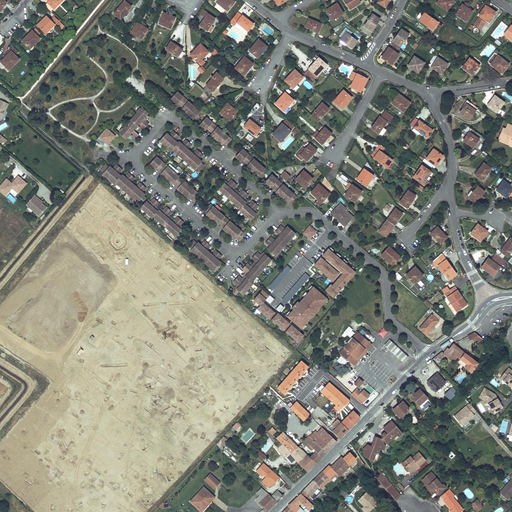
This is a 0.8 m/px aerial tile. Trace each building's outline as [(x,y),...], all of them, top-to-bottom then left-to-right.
[(62,0),(49,0),(45,5),(51,11),(62,0)] [(132,6),(125,0),(114,13),(121,19),(132,6)] [(235,1),(232,0),(217,0),(216,1),(227,11),(235,1)] [(360,2),(358,0),(344,0),(349,9),(360,2)] [(446,0),(438,0),(436,3),(446,10),(451,4),(446,1),(446,0)] [(339,6),(337,2),(326,9),(329,13),(339,6)] [(472,11),(462,4),(459,8),(470,15),(472,11)] [(495,12),(485,5),(478,15),(489,22),(495,12)] [(343,13),(339,6),(329,13),(333,20),(343,13)] [(470,15),(459,8),(455,14),(465,21),(470,15)] [(200,14),(205,18),(208,14),(209,13),(203,9),(200,14)] [(72,14),(70,11),(64,17),(66,20),(72,14)] [(175,17),(164,12),(159,23),(171,28),(175,17)] [(438,22),(424,12),(423,14),(420,19),(419,19),(433,29),(438,22)] [(241,17),(236,13),(230,22),(234,25),(237,22),(242,27),(248,31),(253,23),(242,15),(241,17)] [(379,18),(372,13),(364,25),(372,30),(379,18)] [(205,18),(200,25),(207,30),(215,19),(208,14),(205,18)] [(46,33),(58,21),(54,17),(50,21),(46,16),(45,17),(48,20),(45,23),(42,20),(37,25),(46,33)] [(321,23),(309,18),(305,26),(318,32),(321,23)] [(478,18),(473,25),(480,29),(485,22),(478,18)] [(491,37),(501,42),(498,41),(507,25),(500,21),(491,37)] [(148,29),(137,22),(131,32),(142,39),(148,29)] [(511,25),(503,34),(511,41),(511,25)] [(408,34),(401,29),(390,44),(398,49),(408,34)] [(40,38),(32,30),(22,40),(30,48),(40,38)] [(357,41),(346,32),(341,39),(352,47),(357,41)] [(264,44),(258,39),(249,50),(255,55),(264,44)] [(183,49),(171,41),(166,49),(178,57),(183,49)] [(267,46),(264,44),(255,55),(258,58),(267,46)] [(15,55),(18,52),(13,47),(6,54),(7,55),(8,54),(11,57),(14,54),(15,55)] [(209,52),(204,47),(201,50),(198,47),(191,54),(199,62),(202,58),(209,52)] [(398,54),(388,47),(387,48),(391,51),(385,60),(391,64),(398,54)] [(391,51),(387,48),(381,57),(385,60),(391,51)] [(509,64),(494,52),(487,61),(501,73),(509,64)] [(15,55),(14,54),(11,57),(8,54),(7,55),(5,57),(0,61),(0,65),(1,67),(4,64),(9,69),(19,59),(15,55)] [(448,63),(434,55),(427,64),(441,73),(448,63)] [(250,61),(244,56),(235,68),(241,72),(250,61)] [(424,62),(414,56),(410,62),(420,69),(424,62)] [(304,73),(312,81),(317,76),(312,71),(322,60),(319,57),(309,68),(304,73)] [(479,66),(469,57),(464,63),(474,71),(479,66)] [(327,64),(322,60),(312,71),(317,76),(327,64)] [(253,64),(250,61),(241,72),(244,75),(253,64)] [(420,69),(410,62),(408,65),(418,72),(420,69)] [(474,71),(464,63),(462,67),(471,74),(474,71)] [(298,72),(295,69),(285,79),(288,82),(298,72)] [(223,78),(216,72),(205,85),(212,91),(223,78)] [(303,77),(298,72),(288,82),(293,87),(303,77)] [(367,78),(357,73),(355,78),(350,86),(360,92),(367,78)] [(212,91),(205,85),(198,80),(194,85),(203,93),(205,91),(209,95),(212,91)] [(306,80),(303,83),(309,90),(312,86),(306,80)] [(352,97),(343,90),(333,101),(342,109),(352,97)] [(203,114),(178,92),(171,99),(177,105),(179,103),(184,107),(183,109),(194,119),(195,118),(198,120),(203,114)] [(410,102),(398,93),(396,97),(407,105),(410,102)] [(294,99),(288,94),(285,98),(282,95),(275,103),(284,110),(294,99)] [(504,102),(498,98),(495,95),(492,99),(495,101),(490,108),(496,112),(504,102)] [(407,105),(396,97),(392,102),(403,111),(407,105)] [(0,114),(2,115),(8,103),(0,99),(0,114)] [(478,107),(467,99),(464,103),(466,104),(464,107),(460,113),(469,119),(478,107)] [(495,101),(492,99),(487,105),(490,108),(495,101)] [(329,108),(322,102),(311,115),(317,121),(329,108)] [(237,110),(227,103),(225,106),(234,114),(237,110)] [(234,114),(225,106),(220,112),(229,120),(234,114)] [(141,111),(120,134),(126,139),(128,137),(131,140),(133,137),(130,135),(132,133),(138,138),(141,135),(135,130),(136,129),(139,131),(141,129),(138,126),(140,125),(145,130),(150,124),(144,119),(146,117),(149,120),(151,117),(148,115),(150,113),(144,108),(143,108),(141,109),(141,111)] [(393,117),(385,111),(380,116),(372,127),(381,135),(386,129),(382,127),(387,121),(389,123),(393,117)] [(232,140),(207,117),(201,125),(207,130),(208,129),(213,133),(211,134),(223,145),(224,143),(227,145),(232,140)] [(295,126),(287,118),(282,122),(291,130),(295,126)] [(261,128),(250,119),(244,126),(255,135),(261,128)] [(433,130),(419,120),(414,127),(412,130),(418,134),(420,132),(427,137),(433,130)] [(291,130),(282,122),(273,133),(281,141),(291,130)] [(301,131),(297,126),(292,131),(297,135),(301,131)] [(321,144),(331,133),(325,127),(320,133),(317,130),(312,135),(321,144)] [(511,128),(506,127),(506,129),(503,128),(499,135),(504,136),(505,138),(503,141),(509,144),(509,145),(511,146),(511,128)] [(481,135),(470,128),(468,131),(469,132),(467,135),(468,136),(464,141),(472,147),(481,135)] [(116,137),(110,131),(107,134),(105,133),(101,137),(106,142),(107,140),(110,143),(116,137)] [(174,150),(196,169),(197,168),(200,171),(205,165),(202,162),(203,162),(200,159),(204,155),(198,150),(194,154),(189,149),(193,145),(187,140),(183,144),(180,142),(179,143),(176,141),(180,136),(175,131),(171,136),(168,133),(161,141),(172,151),(174,150)] [(281,141),(273,133),(276,142),(281,141)] [(504,136),(499,135),(498,138),(498,140),(497,140),(509,145),(509,144),(503,141),(505,138),(504,136)] [(316,150),(310,144),(305,149),(303,147),(296,155),(301,160),(303,157),(307,160),(316,150)] [(268,171),(243,148),(237,156),(243,162),(244,160),(249,164),(248,166),(259,176),(261,175),(263,177),(268,171)] [(443,155),(433,148),(426,158),(435,166),(443,155)] [(392,160),(379,150),(374,157),(387,167),(392,160)] [(199,194),(157,157),(151,164),(157,170),(158,168),(163,173),(162,174),(173,184),(175,183),(179,187),(178,188),(190,199),(191,197),(194,200),(199,194)] [(490,168),(483,163),(475,174),(482,180),(490,168)] [(117,183),(139,203),(146,195),(143,192),(147,188),(141,183),(137,187),(132,182),(136,178),(130,173),(126,178),(123,175),(122,176),(119,174),(123,170),(118,165),(114,169),(111,167),(107,165),(102,171),(105,174),(104,175),(115,185),(117,183)] [(427,169),(422,165),(413,176),(419,181),(427,169)] [(374,175),(364,168),(357,178),(366,185),(374,175)] [(431,171),(427,169),(419,181),(422,183),(431,171)] [(313,178),(304,170),(296,179),(305,187),(313,178)] [(280,175),(286,180),(290,176),(284,171),(280,175)] [(297,197),(272,174),(266,182),(272,187),(273,185),(278,190),(276,191),(288,202),(289,200),(292,203),(297,197)] [(27,178),(21,184),(23,186),(27,189),(32,182),(27,178)] [(219,188),(241,208),(240,210),(252,220),(259,212),(256,210),(259,205),(254,201),(250,205),(247,203),(249,201),(245,199),(249,194),(244,189),(240,194),(234,189),(238,184),(233,179),(229,184),(225,181),(219,188)] [(511,186),(509,184),(503,180),(496,189),(505,197),(508,194),(511,196),(511,186)] [(362,191),(349,182),(345,187),(348,189),(351,192),(348,197),(354,201),(362,191)] [(330,193),(318,183),(311,192),(322,202),(330,193)] [(477,185),(468,196),(475,202),(478,198),(481,200),(484,197),(481,195),(484,191),(477,185)] [(415,195),(408,190),(400,201),(407,207),(415,195)] [(38,197),(34,194),(27,203),(30,206),(29,207),(39,215),(46,206),(41,202),(37,198),(38,197)] [(155,216),(177,236),(184,229),(181,226),(185,222),(179,216),(175,221),(169,216),(173,212),(168,207),(164,211),(160,208),(159,210),(157,208),(161,203),(155,198),(151,203),(149,200),(142,208),(153,218),(155,216)] [(347,208),(340,202),(331,213),(345,225),(353,216),(346,209),(347,208)] [(245,234),(211,204),(206,210),(209,213),(207,214),(219,224),(221,223),(225,227),(224,229),(236,239),(237,237),(239,239),(245,234)] [(402,213),(395,208),(387,219),(394,224),(402,213)] [(394,224),(387,219),(379,230),(385,236),(394,224)] [(487,231),(477,223),(470,233),(480,240),(487,231)] [(276,256),(296,233),(288,226),(286,229),(281,225),(276,230),(281,234),(276,240),(271,236),(267,242),(271,246),(268,249),(276,256)] [(302,233),(310,239),(317,231),(309,225),(302,233)] [(447,236),(437,226),(430,232),(440,243),(447,236)] [(511,249),(511,238),(510,237),(500,251),(506,255),(507,256),(509,253),(511,249)] [(192,250),(215,270),(222,262),(219,260),(223,255),(218,250),(214,255),(208,250),(212,245),(206,240),(202,245),(199,242),(198,243),(195,240),(190,246),(193,249),(192,250)] [(400,255),(389,246),(386,249),(397,258),(400,255)] [(333,298),(356,272),(328,248),(321,255),(341,272),(325,291),(333,298)] [(397,258),(386,249),(381,254),(392,264),(397,258)] [(252,281),(272,259),(265,252),(262,256),(258,252),(253,257),(257,261),(252,267),(248,263),(243,268),(248,272),(245,275),(247,277),(244,279),(240,276),(235,281),(239,285),(237,288),(243,294),(254,282),(252,281)] [(446,259),(441,253),(434,259),(438,264),(446,259)] [(331,281),(339,274),(321,256),(313,264),(331,281)] [(488,257),(481,266),(493,275),(503,261),(498,257),(494,262),(491,259),(488,257)] [(456,273),(446,259),(438,264),(448,279),(456,273)] [(269,286),(274,290),(291,268),(286,265),(269,286)] [(423,275),(415,266),(406,275),(414,283),(423,275)] [(287,303),(309,276),(305,272),(282,299),(287,303)] [(302,329),(327,298),(311,285),(286,316),(302,329)] [(462,296),(455,286),(445,292),(457,311),(465,306),(459,298),(462,296)] [(268,299),(271,296),(261,289),(253,300),(259,305),(256,309),(269,319),(275,311),(263,302),(267,298),(268,299)] [(270,295),(266,300),(270,304),(274,299),(270,295)] [(278,312),(271,319),(283,331),(290,323),(278,312)] [(438,320),(432,314),(420,328),(426,334),(438,320)] [(291,323),(284,331),(297,343),(304,335),(291,323)] [(378,333),(382,337),(389,329),(384,325),(378,333)] [(343,334),(350,339),(355,331),(347,326),(343,334)] [(372,344),(358,331),(344,347),(357,357),(365,347),(367,349),(372,344)] [(474,332),(467,335),(467,336),(469,340),(474,338),(477,342),(483,339),(474,332)] [(408,356),(389,338),(384,343),(403,361),(408,356)] [(442,352),(431,360),(438,367),(443,362),(440,359),(444,354),(451,359),(455,354),(468,364),(465,367),(471,372),(477,363),(453,344),(449,349),(447,348),(444,353),(442,352)] [(357,357),(344,347),(339,352),(353,364),(358,359),(356,358),(357,357)] [(367,349),(365,347),(357,357),(356,358),(358,359),(359,359),(367,349)] [(319,369),(313,364),(309,367),(324,379),(327,376),(319,369)] [(481,367),(473,377),(474,378),(482,368),(481,367)] [(511,387),(511,376),(505,371),(499,378),(502,381),(500,383),(509,391),(511,387)] [(437,373),(434,376),(435,377),(428,383),(436,390),(445,382),(437,373)] [(363,381),(359,377),(354,383),(358,387),(361,382),(365,386),(367,383),(364,380),(363,381)] [(334,406),(330,411),(338,418),(337,419),(347,429),(361,415),(364,412),(354,404),(349,400),(329,382),(324,387),(322,385),(319,389),(321,391),(336,404),(335,406),(334,406)] [(278,383),(273,388),(283,397),(287,393),(278,383)] [(361,392),(357,388),(352,394),(362,403),(372,391),(366,386),(361,392)] [(495,393),(485,387),(479,396),(487,401),(493,412),(502,407),(500,403),(499,404),(495,396),(496,396),(495,393)] [(412,392),(409,395),(423,410),(431,403),(419,389),(414,393),(412,392)] [(449,389),(444,394),(449,399),(455,394),(449,389)] [(291,396),(285,403),(290,408),(296,401),(291,396)] [(296,401),(290,408),(294,412),(300,405),(296,401)] [(403,401),(393,409),(399,417),(409,409),(403,401)] [(462,426),(474,415),(473,413),(475,411),(468,403),(453,416),(462,426)] [(482,413),(485,411),(481,403),(477,405),(482,413)] [(300,405),(294,412),(299,416),(305,410),(300,405)] [(305,410),(299,416),(303,421),(310,414),(305,410)] [(415,417),(404,426),(417,443),(420,441),(408,427),(417,420),(415,417)] [(337,419),(329,428),(338,436),(339,437),(347,429),(337,419)] [(367,444),(362,450),(363,450),(362,453),(365,458),(372,460),(375,453),(377,454),(379,449),(383,451),(385,446),(384,444),(386,443),(386,444),(394,438),(393,437),(396,434),(398,436),(402,433),(392,420),(383,428),(387,434),(386,434),(384,432),(381,435),(382,437),(381,438),(374,436),(372,443),(372,445),(367,444)] [(232,427),(236,430),(240,426),(236,422),(232,427)] [(312,431),(313,433),(315,434),(322,427),(319,424),(312,431)] [(309,436),(326,451),(336,441),(322,427),(315,434),(313,433),(309,436)] [(266,433),(273,440),(276,437),(273,435),(269,431),(267,432),(267,433),(266,433)] [(279,441),(280,442),(286,436),(283,433),(277,438),(279,441)] [(286,436),(280,442),(283,444),(291,453),(297,447),(286,436)] [(304,446),(305,445),(307,443),(316,451),(314,453),(310,457),(316,462),(320,458),(326,451),(309,436),(302,443),(304,446)] [(305,445),(314,453),(316,451),(307,443),(305,445)] [(283,444),(278,448),(286,457),(291,453),(283,444)] [(297,447),(291,453),(295,458),(299,462),(307,456),(297,447)] [(260,451),(256,455),(262,461),(267,457),(260,451)] [(410,457),(405,461),(408,464),(404,467),(408,472),(417,465),(419,466),(425,461),(419,453),(412,459),(410,457)] [(307,456),(299,462),(307,471),(316,462),(310,457),(307,455),(307,456)] [(506,469),(507,468),(506,467),(509,463),(499,455),(496,459),(498,461),(487,476),(495,482),(506,469)] [(342,456),(331,466),(332,467),(336,471),(340,475),(350,465),(347,462),(342,456)] [(328,466),(324,470),(319,474),(314,480),(317,484),(319,485),(327,477),(329,475),(330,477),(336,471),(332,467),(331,466),(330,464),(328,466)] [(417,465),(408,472),(409,474),(419,466),(417,465)] [(279,476),(272,470),(268,474),(267,473),(266,475),(266,476),(262,481),(268,486),(270,484),(271,485),(279,476)] [(322,482),(319,485),(321,488),(324,485),(331,478),(334,481),(340,475),(336,471),(330,477),(329,475),(327,477),(324,480),(322,482)] [(431,472),(422,480),(427,487),(428,486),(434,492),(435,491),(437,494),(446,488),(443,484),(441,485),(431,472)] [(508,500),(511,495),(511,472),(508,476),(510,478),(498,492),(508,500)] [(381,473),(376,477),(395,500),(400,495),(381,473)] [(214,488),(218,483),(219,482),(218,481),(215,478),(210,474),(205,479),(209,483),(214,488)] [(306,488),(303,490),(309,496),(319,485),(317,484),(314,480),(312,481),(306,488)] [(214,497),(204,488),(203,487),(199,492),(191,501),(200,510),(207,503),(208,504),(214,497)] [(265,490),(256,499),(267,511),(277,502),(270,495),(265,490)] [(288,506),(289,506),(294,511),(299,506),(298,504),(301,501),(308,508),(313,504),(307,498),(309,496),(303,490),(293,501),(288,506)] [(449,490),(445,493),(448,497),(443,500),(443,501),(445,503),(446,502),(452,509),(451,510),(449,511),(460,511),(463,510),(451,494),(452,493),(449,490)] [(368,511),(378,503),(366,492),(358,500),(364,506),(366,508),(364,511),(365,511),(368,511)] [(271,494),(270,495),(277,502),(282,497),(278,493),(274,497),(271,494)] [(207,503),(200,510),(202,511),(208,504),(207,503)]
